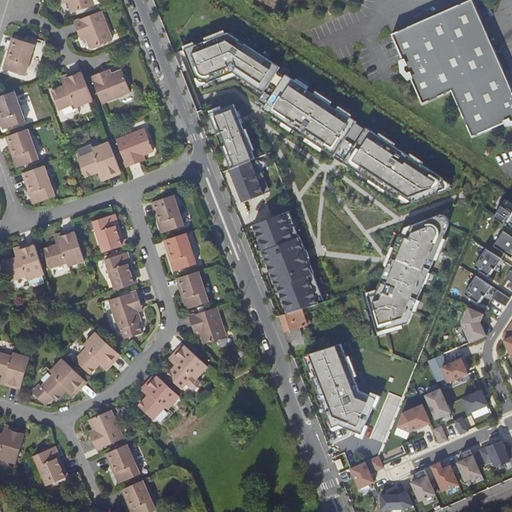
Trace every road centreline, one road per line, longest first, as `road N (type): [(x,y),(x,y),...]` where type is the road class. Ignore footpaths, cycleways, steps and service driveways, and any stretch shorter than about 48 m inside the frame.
road 1 (residential): [(339,511),(199,161)]
road 2 (residential): [(131,188),(170,327),(112,394),(63,419)]
road 3 (residential): [(199,161),(136,0)]
road 4 (residential): [(397,471),(511,422)]
road 5 (residential): [(511,415),(487,358),(511,305)]
